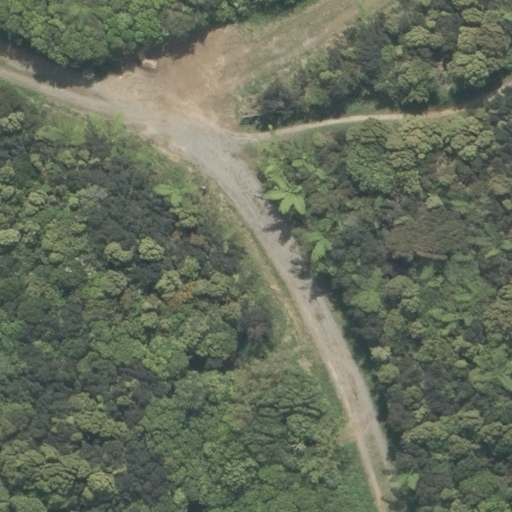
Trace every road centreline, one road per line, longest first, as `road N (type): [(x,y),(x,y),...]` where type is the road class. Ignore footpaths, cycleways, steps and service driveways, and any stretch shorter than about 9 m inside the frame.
road 1 (track): [(163,122),(203,143),(237,178),(377,463),(387,511)]
road 2 (track): [(163,122),(358,0)]
road 3 (track): [(0,60),(163,122)]
